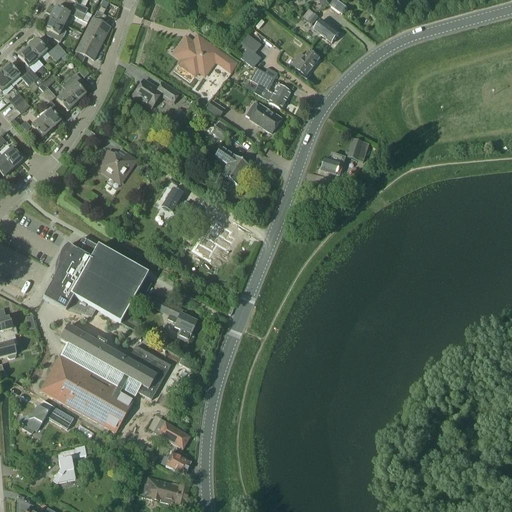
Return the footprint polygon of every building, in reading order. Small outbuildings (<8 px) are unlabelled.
[(65,0),(66,0),(63,5),(85,16),(88,11),(81,7),(84,0),(65,0)] [(82,22),(85,16),(63,5),(60,11),(55,8),(50,19),(64,26),(69,16),(82,22)] [(309,11),(303,19),(313,27),(319,18),(309,11)] [(64,26),(50,19),(44,30),(48,33),(46,37),(60,44),(66,33),(62,31),(64,26)] [(92,20),(84,36),(102,46),(110,29),(92,20)] [(315,31),(319,34),(318,34),(331,45),(339,35),(326,24),(326,25),(321,22),(315,31)] [(102,46),(84,36),(75,53),(93,62),(102,46)] [(186,39),(174,56),(180,60),(199,74),(204,78),(215,63),(222,69),(228,60),(221,55),(203,42),(198,48),(192,44),(186,39)] [(27,49),(38,61),(47,53),(36,41),(27,49)] [(53,50),(61,59),(65,56),(58,46),(53,50)] [(38,89),(43,85),(38,79),(29,69),(38,61),(27,49),(18,58),(21,62),(17,65),(33,84),(38,89)] [(61,59),(53,50),(48,55),(55,64),(61,59)] [(261,60),(248,50),(240,60),(253,70),(261,60)] [(300,55),(292,67),(306,78),(320,60),(310,52),(305,59),(300,55)] [(228,60),(222,69),(231,75),(237,66),(228,60)] [(28,88),(33,84),(17,65),(12,69),(9,65),(0,73),(0,74),(10,86),(19,78),(28,88)] [(84,80),(89,76),(84,70),(79,75),(84,80)] [(10,86),(0,74),(0,93),(1,94),(10,86)] [(62,88),(66,92),(77,104),(86,96),(84,94),(88,90),(75,76),(62,88)] [(253,95),(269,103),(274,94),(268,92),(272,86),(252,76),(249,82),(257,87),(253,95)] [(151,110),(160,97),(173,105),(179,96),(162,85),(158,91),(143,82),(133,98),(151,110)] [(274,94),(269,103),(268,105),(281,112),(291,94),(278,87),(274,94)] [(43,95),(51,103),(55,100),(47,91),(43,95)] [(77,104),(66,92),(57,101),(67,113),(77,104)] [(15,110),(24,102),(18,95),(9,103),(15,110)] [(43,95),(38,99),(46,108),(50,111),(56,119),(61,115),(51,103),(43,95)] [(30,108),(24,102),(15,110),(21,116),(30,108)] [(211,103),(206,111),(219,120),(225,112),(211,103)] [(259,106),(250,120),(249,121),(271,136),(281,120),(259,106)] [(50,111),(40,119),(51,131),(60,123),(50,111)] [(173,118),(167,126),(175,131),(180,123),(173,118)] [(51,131),(40,119),(31,128),(42,140),(51,131)] [(218,124),(211,134),(224,144),(231,133),(218,124)] [(363,164),(368,146),(363,144),(352,141),(346,159),(357,163),(363,164)] [(220,149),(213,160),(226,168),(242,180),(250,168),(233,157),(220,149)] [(2,158),(13,170),(22,162),(11,150),(2,158)] [(120,185),(135,162),(126,156),(122,162),(108,153),(97,170),(120,185)] [(320,172),(335,177),(339,178),(345,159),(332,155),(330,162),(324,160),(320,172)] [(0,174),(3,178),(13,170),(2,158),(0,159),(0,174)] [(177,175),(184,179),(195,162),(189,158),(177,175)] [(145,168),(141,173),(149,178),(153,173),(145,168)] [(242,180),(226,168),(219,179),(223,181),(218,188),(227,193),(227,192),(229,192),(231,190),(230,188),(231,187),(233,188),(234,186),(237,188),(242,180)] [(173,184),(161,199),(173,207),(184,191),(173,184)] [(184,204),(175,218),(193,228),(201,213),(184,204)] [(207,240),(226,252),(235,237),(229,234),(231,232),(214,222),(209,230),(212,232),(207,240)] [(55,278),(42,300),(48,303),(54,306),(67,311),(91,319),(96,311),(120,325),(125,316),(133,303),(139,306),(143,300),(146,295),(151,285),(145,282),(148,276),(83,240),(82,239),(75,252),(67,247),(63,255),(62,256),(60,260),(59,261),(59,262),(60,262),(63,264),(55,278)] [(169,317),(167,320),(176,324),(174,329),(181,332),(177,339),(187,344),(196,323),(181,316),(183,312),(173,307),(169,317)] [(0,333),(1,333),(2,339),(0,339),(0,340),(15,337),(18,336),(15,326),(11,326),(9,318),(8,319),(6,319),(3,311),(0,311),(0,333)] [(144,326),(141,332),(150,337),(153,330),(144,326)] [(39,392),(97,425),(98,423),(103,426),(102,428),(115,435),(135,400),(134,399),(137,394),(151,402),(170,367),(136,348),(128,362),(105,348),(107,344),(97,339),(95,343),(67,328),(60,342),(67,345),(60,357),(59,357),(39,392)] [(0,359),(7,358),(8,360),(10,361),(15,360),(16,358),(16,356),(14,347),(17,346),(15,337),(0,340),(0,359)] [(178,365),(191,372),(192,373),(195,368),(181,360),(178,365)] [(36,433),(41,425),(48,414),(37,408),(32,416),(19,419),(20,423),(36,433)] [(58,412),(55,418),(69,426),(72,421),(58,412)] [(153,435),(154,435),(158,437),(182,451),(189,439),(165,425),(165,424),(161,422),(160,422),(152,435),(153,435)] [(75,480),(71,460),(76,459),(76,460),(86,458),(84,448),(74,450),(75,452),(57,455),(59,462),(58,462),(60,471),(53,482),(57,484),(75,480)] [(174,450),(171,456),(165,469),(184,477),(190,465),(179,459),(181,454),(174,450)] [(149,455),(145,461),(154,466),(157,459),(149,455)] [(148,481),(144,499),(143,499),(185,508),(189,490),(148,481)]
